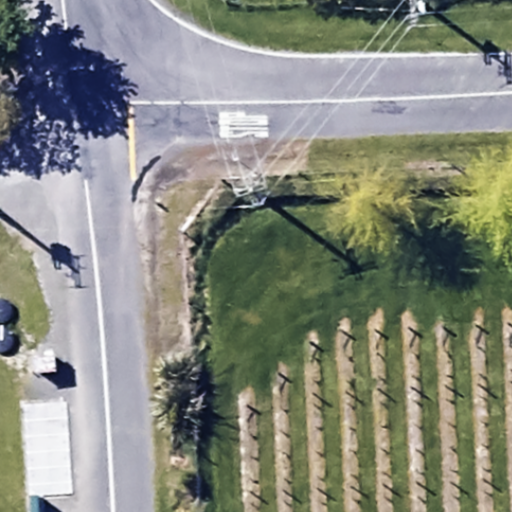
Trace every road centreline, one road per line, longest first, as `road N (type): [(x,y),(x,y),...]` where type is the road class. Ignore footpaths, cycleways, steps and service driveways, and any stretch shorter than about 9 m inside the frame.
road 1 (unclassified): [(511,94),(80,115)]
road 2 (unclassified): [(111,511),(80,115)]
